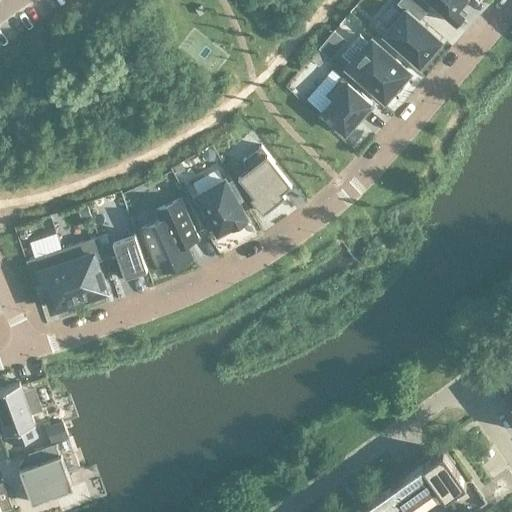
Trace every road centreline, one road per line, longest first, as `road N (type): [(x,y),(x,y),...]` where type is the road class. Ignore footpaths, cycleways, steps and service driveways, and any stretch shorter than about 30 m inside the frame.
road 1 (residential): [(31,353),(191,293),(299,228),(378,158),(511,7)]
road 2 (residential): [(294,511),(467,389)]
